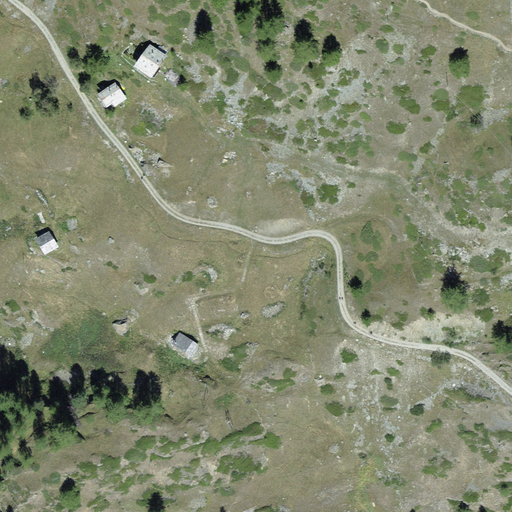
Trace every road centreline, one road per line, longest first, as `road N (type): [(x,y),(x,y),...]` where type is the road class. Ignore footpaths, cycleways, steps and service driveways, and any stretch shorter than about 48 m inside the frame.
road 1 (track): [(511,391),(470,356),(392,343),(350,321),(336,262),(321,237),(257,240),(165,210),(37,27),(2,0)]
road 2 (track): [(150,81),(243,156),(233,209),(215,227)]
